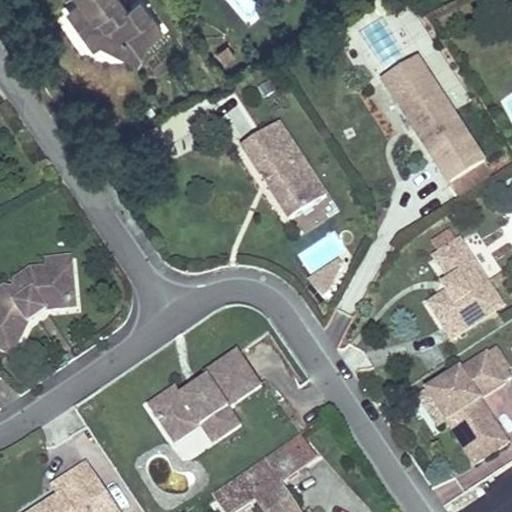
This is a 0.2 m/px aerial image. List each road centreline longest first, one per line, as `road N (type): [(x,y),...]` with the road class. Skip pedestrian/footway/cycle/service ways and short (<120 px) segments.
road 1 (residential): [(178,312),(236,290),(286,310),(419,511)]
road 2 (residential): [(178,312),(0,68)]
road 3 (residential): [(0,417),(178,312)]
